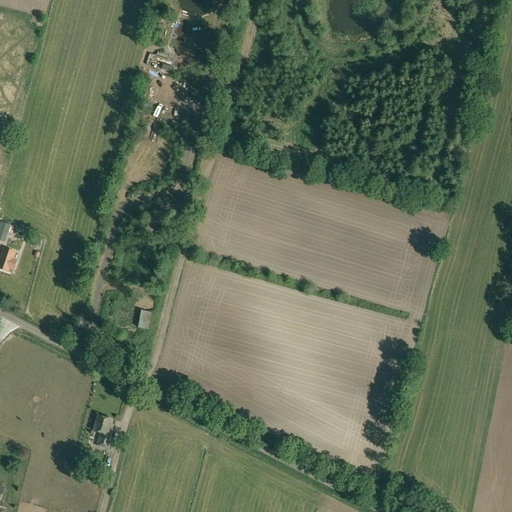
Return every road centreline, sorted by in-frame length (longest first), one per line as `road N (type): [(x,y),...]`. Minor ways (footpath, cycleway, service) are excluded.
road 1 (unclassified): [(384,511),(0,313)]
road 2 (unknown): [(141,386),(229,136),(255,0)]
